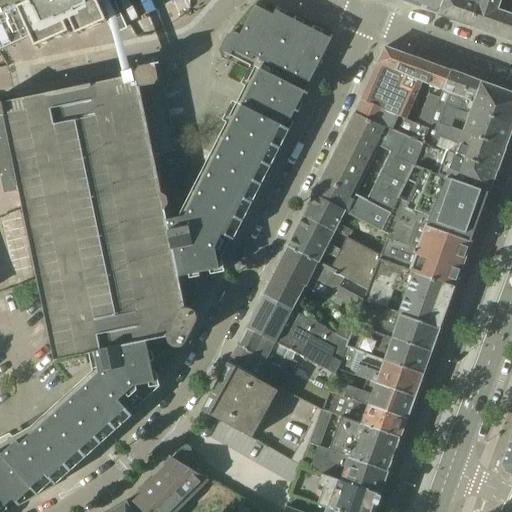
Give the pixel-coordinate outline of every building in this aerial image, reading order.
[(0,0),(0,52),(33,37),(38,48),(44,45),(43,44),(64,34),(65,36),(76,30),(79,35),(84,33),(83,31),(102,23),(103,25),(108,22),(102,7),(118,0),(0,0)] [(404,0),(404,2),(439,15),(444,0),(454,0),(458,1),(458,0),(404,0)] [(458,0),(458,1),(454,0),(444,0),(439,15),(471,26),(479,0),(458,0)] [(479,0),(471,26),(511,40),(511,3),(509,14),(498,10),(501,0),(479,0)] [(279,8),(277,8),(273,15),(257,7),(259,3),(257,3),(240,35),(235,33),(227,35),(220,51),(222,58),(228,61),(233,51),(252,61),(255,56),(309,84),(334,36),(332,35),(330,39),(314,30),(315,27),(314,26),(312,30),(295,21),(297,18),(295,17),(294,20),(277,12),(279,8)] [(423,82),(444,90),(450,72),(385,48),(378,63),(362,100),(406,120),(423,82)] [(0,170),(5,193),(20,190),(55,361),(90,354),(147,342),(167,338),(168,340),(169,343),(171,345),(173,347),(176,348),(179,348),(182,347),(185,345),(187,343),(196,324),(197,322),(197,320),(197,317),(197,315),(196,313),(194,311),(192,310),(191,309),(185,308),(179,277),(167,221),(165,210),(169,204),(167,197),(163,194),(162,194),(154,158),(158,157),(158,154),(172,152),(157,82),(159,80),(156,66),(160,65),(160,63),(138,68),(139,69),(136,72),(131,74),(132,77),(1,103),(0,102),(0,170)] [(299,112),(296,110),(304,94),(308,96),(309,94),(257,68),(256,69),(260,71),(251,87),(248,86),(247,87),(251,89),(242,106),(239,104),(238,106),(241,107),(233,124),(229,122),(229,123),(229,124),(232,126),(224,142),(220,140),(219,142),(223,144),(214,160),(211,159),(210,160),(213,162),(205,179),(202,177),(201,179),(204,180),(196,197),(192,195),(192,197),(195,198),(187,215),(183,213),(182,215),(186,216),(184,220),(180,218),(167,221),(179,277),(198,273),(199,277),(200,277),(200,273),(220,269),(218,263),(230,239),(234,241),(235,239),(231,237),(240,221),(243,223),(244,221),(240,219),(249,203),(252,205),(253,203),(250,201),(258,185),(261,186),(262,185),(259,183),(267,167),(271,168),(272,167),(268,165),(277,148),(280,150),(281,148),(277,147),(286,130),(289,132),(290,130),(287,128),(295,112),(298,114),(299,112)] [(431,121),(439,123),(445,105),(446,105),(450,94),(463,98),(465,93),(477,97),(482,84),(450,72),(444,90),(441,98),(431,121)] [(511,125),(511,94),(482,84),(477,97),(465,93),(463,98),(450,94),(446,105),(466,113),(468,109),(511,125)] [(429,93),(417,122),(429,127),(431,121),(441,98),(429,93)] [(428,130),(406,120),(362,100),(356,113),(355,114),(422,145),(424,142),(428,130)] [(511,125),(468,109),(466,113),(454,108),(451,118),(467,123),(464,133),(505,148),(511,128),(511,125)] [(414,166),(422,145),(355,114),(315,195),(346,211),(390,234),(414,166)] [(464,133),(439,123),(431,121),(429,127),(428,130),(424,142),(497,171),(505,148),(464,133)] [(497,171),(424,142),(422,145),(414,166),(446,178),(489,193),(497,171)] [(390,234),(381,255),(380,259),(411,270),(427,227),(471,243),(489,193),(446,178),(414,166),(390,234)] [(340,222),(346,211),(315,195),(304,216),(335,232),(347,238),(352,228),(340,222)] [(332,238),(335,232),(304,216),(288,248),(319,264),(320,262),(325,252),(337,258),(332,268),(330,271),(368,291),(370,286),(373,279),(380,259),(381,255),(348,238),(347,238),(342,249),(329,243),(332,238)] [(455,287),(471,243),(427,227),(411,270),(455,287)] [(320,262),(319,264),(288,248),(264,295),(293,310),(299,298),(307,286),(313,275),(316,277),(315,279),(335,289),(329,302),(340,308),(344,301),(360,310),(364,301),(368,291),(330,271),(332,268),(320,262)] [(455,287),(411,270),(380,259),(373,279),(370,286),(368,291),(364,301),(371,303),(387,309),(394,290),(407,295),(401,314),(440,328),(455,287)] [(336,333),(293,310),(264,295),(247,327),(296,353),(336,374),(339,368),(347,346),(349,341),(336,333)] [(431,351),(440,328),(401,314),(401,315),(387,309),(371,303),(364,322),(367,323),(366,327),(369,328),(431,351)] [(353,329),(340,323),(336,333),(349,341),(353,329)] [(363,326),(354,349),(423,374),(431,351),(369,328),(363,326)] [(294,359),(296,353),(247,327),(239,344),(254,352),(254,353),(283,368),(283,369),(291,373),(297,361),(294,359)] [(155,362),(154,360),(150,361),(147,342),(90,354),(95,377),(81,390),(79,387),(26,434),(18,442),(15,438),(0,451),(0,511),(7,511),(37,496),(55,486),(57,484),(54,481),(62,474),(68,469),(71,472),(72,471),(70,468),(83,455),(86,458),(87,457),(85,454),(98,442),(101,445),(102,443),(100,441),(114,428),(116,431),(117,430),(115,427),(129,415),(131,417),(133,416),(130,413),(157,390),(151,363),(155,362)] [(239,344),(228,365),(276,391),(275,391),(278,392),(280,388),(274,385),(283,369),(283,368),(254,353),(254,352),(239,344)] [(423,374),(354,349),(347,346),(339,368),(376,382),(415,396),(423,374)] [(252,438),(278,392),(275,391),(276,391),(228,365),(202,411),(252,438)] [(372,394),(334,380),(330,392),(336,394),(407,419),(415,396),(376,382),(372,394)] [(336,394),(329,412),(332,413),(341,416),(400,438),(407,419),(336,394)] [(312,423),(302,440),(291,460),(302,465),(311,443),(323,410),(318,407),(317,408),(310,421),(312,423)] [(332,413),(329,412),(323,410),(311,443),(319,446),(320,447),(332,413)] [(400,438),(341,416),(329,450),(387,472),(400,438)] [(505,472),(511,475),(511,442),(510,442),(502,465),(505,472)] [(195,472),(190,448),(183,443),(172,458),(195,472)] [(319,446),(310,471),(321,475),(322,475),(379,495),(387,472),(329,450),(320,447),(319,446)] [(159,473),(158,474),(158,475),(151,482),(149,481),(140,490),(143,494),(134,502),(135,503),(135,504),(143,511),(175,511),(178,510),(188,500),(190,498),(208,480),(195,472),(172,458),(165,465),(167,467),(159,474),(159,473)] [(322,475),(321,475),(318,485),(324,488),(318,505),(328,509),(328,508),(338,511),(372,511),(379,495),(322,475)] [(133,506),(131,508),(127,501),(108,511),(143,511),(135,504),(133,506)]
